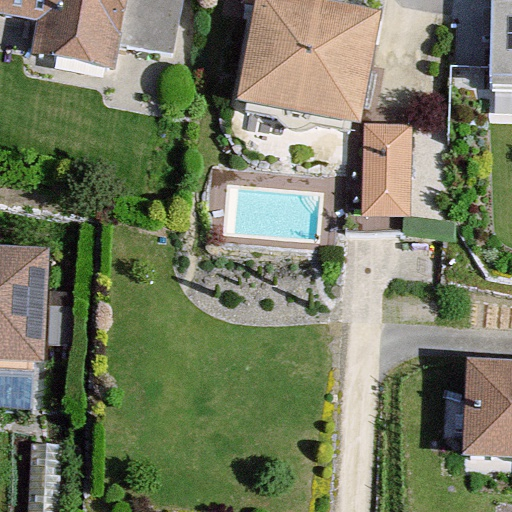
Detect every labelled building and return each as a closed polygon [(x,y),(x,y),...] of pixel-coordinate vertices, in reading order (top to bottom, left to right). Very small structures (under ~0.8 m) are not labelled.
[(190,0),(4,0),(0,26),(0,30),(45,38),(41,63),(122,76),(125,58),(180,67),(190,0)] [(511,0),(491,0),(489,90),(511,90),(511,0)] [(388,28),(266,8),(248,118),(370,139),(388,28)] [(415,151),(368,153),(370,228),(417,227),(415,151)] [(50,274),(0,271),(0,381),(46,383),(50,274)] [(511,378),(468,377),(466,477),(511,477),(511,378)]
